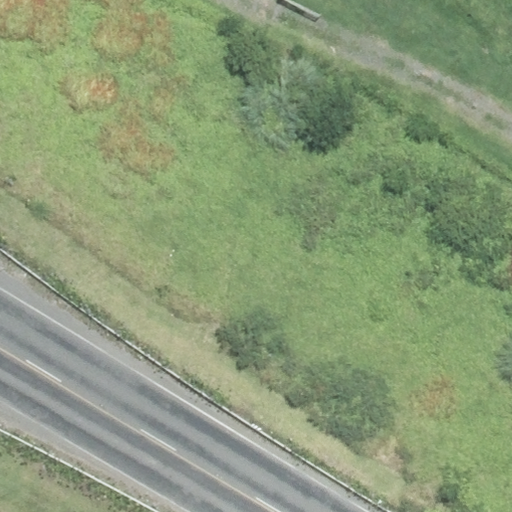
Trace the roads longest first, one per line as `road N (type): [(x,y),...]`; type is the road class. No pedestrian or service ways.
road 1 (secondary): [(279,511),(0,343)]
road 2 (track): [(266,0),(409,44),(511,120)]
